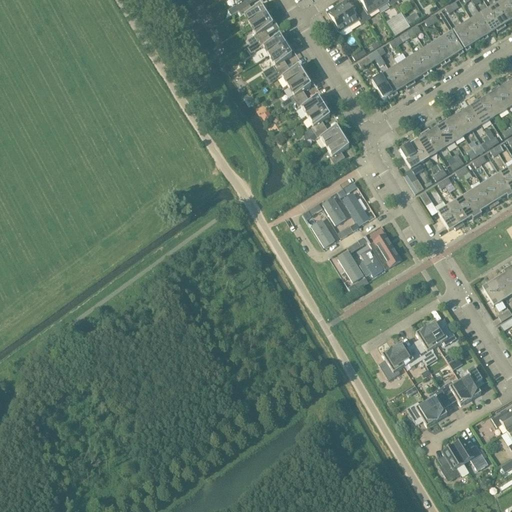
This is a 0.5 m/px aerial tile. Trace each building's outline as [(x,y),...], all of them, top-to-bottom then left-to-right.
[(232,0),(237,6),(235,7),(228,12),(231,17),(238,13),(249,6),(246,1),(247,0),(232,0)] [(365,22),(370,19),(368,15),(377,10),(371,0),(358,0),(364,9),(359,12),(365,22)] [(371,0),(377,10),(387,4),(389,7),(394,4),(391,0),(371,0)] [(511,20),(511,9),(506,0),(505,0),(497,5),(508,23),(511,20)] [(358,22),(361,25),(365,22),(359,12),(354,15),(346,3),(337,9),(350,30),(349,28),(358,22)] [(455,4),(449,7),(453,12),(458,9),(455,4)] [(506,29),(504,26),(508,23),(497,5),(488,11),(502,31),(506,29)] [(253,11),(249,6),(238,13),(242,19),(244,18),(250,27),(269,15),(266,9),(262,11),(260,7),(253,11)] [(445,10),(448,15),(453,12),(449,7),(445,10)] [(327,15),(339,34),(339,33),(341,36),(343,37),(345,37),(351,33),(350,30),(337,9),(327,15)] [(495,31),(497,34),(502,31),(488,11),(480,16),(491,34),(495,31)] [(269,15),(250,27),(256,36),(254,37),(254,38),(257,43),(268,37),(265,31),(272,27),(270,23),(273,21),(269,15)] [(480,16),(471,22),(484,42),(488,40),(486,37),(491,34),(480,16)] [(437,22),(434,17),(429,20),(432,25),(437,22)] [(424,23),(427,28),(432,25),(429,20),(424,23)] [(471,22),(462,27),(473,45),(478,42),(480,45),(484,42),(471,22)] [(469,48),(473,45),(462,27),(453,33),(466,54),(471,51),(469,48)] [(420,33),(417,28),(411,31),(415,36),(420,33)] [(406,34),(410,39),(415,36),(411,31),(406,34)] [(464,55),(451,34),(441,40),(453,58),(457,55),(459,58),(464,55)] [(282,41),(279,37),(271,42),(268,37),(257,43),(261,49),(263,48),(269,58),(288,45),(285,39),(282,41)] [(247,42),(250,47),(257,43),(254,38),(247,42)] [(402,44),(399,38),(394,42),(397,47),(402,44)] [(441,40),(433,45),(446,66),(450,64),(448,61),(453,58),(441,40)] [(389,45),(393,50),(397,47),(394,42),(389,45)] [(273,68),(277,74),(287,67),(284,62),(291,57),(289,53),(292,51),(288,45),(269,58),(275,67),(273,68)] [(440,66),(442,69),(446,66),(433,45),(424,51),(435,69),(440,66)] [(385,54),(382,49),(376,53),(380,58),(385,54)] [(366,56),(363,51),(352,58),(355,63),(366,56)] [(433,74),(431,71),(435,69),(424,51),(415,56),(428,77),(433,74)] [(372,56),(375,61),(380,58),(376,53),(372,56)] [(422,77),(424,80),(428,77),(415,56),(407,62),(418,79),(422,77)] [(371,64),(368,58),(357,65),(361,70),(371,64)] [(407,62),(398,67),(411,88),(415,85),(413,82),(418,79),(407,62)] [(280,79),(280,80),(282,79),(288,88),(307,76),(304,70),(301,72),(298,68),(290,73),(287,67),(277,74),(280,79)] [(405,88),(407,91),(411,88),(398,67),(389,73),(400,90),(405,88)] [(389,73),(380,78),(393,99),(398,96),(396,93),(400,90),(389,73)] [(280,79),(277,74),(266,80),(269,86),(280,79)] [(307,76),(288,88),(294,98),(292,99),(295,104),(296,104),(306,98),(303,93),(310,88),(308,84),(311,82),(307,76)] [(387,98),(389,102),(393,99),(380,78),(371,84),(382,101),(387,98)] [(498,87),(494,90),(507,111),(511,107),(511,99),(505,88),(500,91),(498,87)] [(492,96),(487,99),(498,116),(507,111),(494,90),(490,93),(492,96)] [(296,104),(299,110),(301,109),(307,119),(326,106),(323,100),(320,102),(317,98),(309,103),(306,98),(296,104)] [(490,122),(498,116),(487,99),(483,101),(481,98),(477,101),(490,122)] [(289,101),(282,105),(285,111),(295,104),(293,100),(292,99),(289,101)] [(472,104),(474,107),(470,110),(481,127),(490,122),(477,101),(472,104)] [(330,112),(326,106),(307,119),(313,128),(311,129),(315,135),(325,129),(322,123),(329,118),(327,114),(330,112)] [(463,109),(459,112),(472,133),(481,127),(470,110),(465,112),(463,109)] [(457,118),(452,120),(463,138),(472,133),(459,112),(455,115),(457,118)] [(446,120),(442,123),(455,144),(463,138),(452,120),(448,123),(446,120)] [(435,131),(443,144),(446,149),(455,144),(442,123),(437,125),(439,129),(435,131)] [(315,135),(318,141),(320,140),(326,149),(346,137),(342,131),(339,133),(336,129),(328,134),(325,129),(315,135)] [(424,134),(431,144),(437,155),(446,149),(443,144),(435,131),(430,134),(428,131),(424,134)] [(417,142),(419,144),(428,160),(437,155),(431,144),(424,134),(420,136),(422,139),(417,142)] [(346,137),(326,149),(332,159),(330,160),(334,166),(344,160),(341,154),(348,149),(346,145),(349,143),(346,137)] [(499,144),(495,139),(490,142),(493,147),(499,144)] [(411,142),(407,145),(420,165),(428,160),(419,144),(417,142),(413,145),(411,142)] [(485,146),(488,151),(493,147),(490,142),(485,146)] [(399,153),(411,171),(420,165),(407,145),(402,147),(404,150),(399,153)] [(480,146),(471,151),(476,158),(481,155),(484,153),(480,146)] [(500,147),(495,150),(498,155),(503,152),(500,147)] [(490,153),(493,159),(498,155),(495,150),(490,153)] [(466,155),(470,162),(476,158),(471,151),(466,155)] [(486,163),(482,158),(478,161),(481,166),(486,163)] [(455,164),(458,169),(464,166),(460,161),(455,164)] [(472,164),(476,169),(481,166),(478,161),(472,164)] [(450,167),(453,172),(458,169),(455,164),(450,167)] [(469,174),(465,169),(460,172),(463,177),(469,174)] [(511,196),(511,177),(508,170),(499,176),(511,197),(511,196)] [(438,175),(441,180),(446,177),(443,172),(438,175)] [(455,175),(458,180),(463,177),(460,172),(455,175)] [(441,180),(438,175),(433,178),(436,183),(441,180)] [(506,196),(508,199),(511,197),(499,176),(490,181),(501,199),(506,196)] [(447,180),(443,183),(446,188),(451,185),(447,180)] [(418,195),(423,191),(417,181),(411,184),(418,195)] [(490,181),(481,187),(494,208),(499,205),(497,202),(501,199),(490,181)] [(437,186),(441,191),(446,188),(443,183),(437,186)] [(488,207),(490,210),(494,208),(481,187),(473,192),(484,210),(488,207)] [(473,192),(464,198),(477,219),(481,216),(479,213),(484,210),(473,192)] [(342,201),(356,223),(367,216),(353,194),(342,201)] [(419,197),(426,208),(431,205),(425,194),(419,197)] [(471,218),(473,221),(477,219),(464,198),(455,203),(466,221),(471,218)] [(322,205),(335,227),(345,221),(332,199),(322,205)] [(464,227),(462,224),(466,221),(455,203),(446,209),(459,229),(464,227)] [(453,229),(455,232),(459,229),(446,209),(437,214),(449,232),(453,229)] [(302,217),(305,222),(311,218),(308,213),(302,217)] [(321,221),(311,227),(324,249),(334,243),(321,221)] [(361,222),(350,229),(353,234),(358,230),(364,227),(361,222)] [(368,236),(371,241),(383,235),(381,230),(368,236)] [(384,236),(372,244),(389,270),(401,263),(384,236)] [(370,251),(360,256),(373,278),(382,272),(370,251)] [(348,254),(338,259),(352,283),(362,278),(348,254)] [(500,279),(511,297),(511,296),(511,278),(507,271),(503,273),(505,276),(500,279)] [(494,279),(489,281),(503,302),(511,297),(500,279),(496,282),(494,279)] [(482,290),(493,308),(503,302),(489,281),(485,284),(487,287),(482,290)] [(351,295),(357,291),(353,286),(348,290),(351,295)] [(511,317),(508,312),(498,318),(501,324),(511,317)] [(511,327),(511,320),(501,327),(504,333),(511,327)] [(456,341),(448,328),(441,332),(436,323),(425,330),(437,348),(442,345),(444,348),(456,341)] [(421,345),(415,350),(422,362),(433,355),(432,351),(437,348),(425,330),(415,336),(421,345)] [(408,354),(402,344),(391,351),(403,369),(408,366),(411,369),(422,362),(415,350),(408,354)] [(388,383),(399,376),(398,372),(403,369),(391,351),(381,357),(387,367),(381,371),(388,383)] [(426,359),(422,362),(426,368),(430,365),(426,359)] [(471,402),(481,395),(475,386),(482,382),(474,369),(461,377),(464,380),(459,383),(471,402)] [(454,398),(460,408),(471,402),(459,383),(454,386),(451,384),(440,390),(448,402),(454,398)] [(416,393),(413,388),(405,393),(408,398),(416,393)] [(436,423),(447,416),(441,407),(448,402),(440,390),(429,397),(429,401),(425,404),(436,423)] [(406,411),(414,424),(421,420),(426,429),(436,423),(425,404),(420,407),(417,405),(406,411)] [(501,427),(506,434),(511,429),(511,414),(507,418),(503,413),(491,420),(497,429),(501,427)] [(463,442),(452,448),(463,466),(470,462),(473,468),(477,473),(487,466),(484,461),(484,460),(487,458),(482,450),(479,452),(477,449),(470,454),(463,442)] [(443,467),(439,470),(445,479),(449,477),(451,480),(452,481),(460,476),(461,478),(464,477),(468,475),(463,466),(452,448),(441,455),(447,465),(443,467)]
